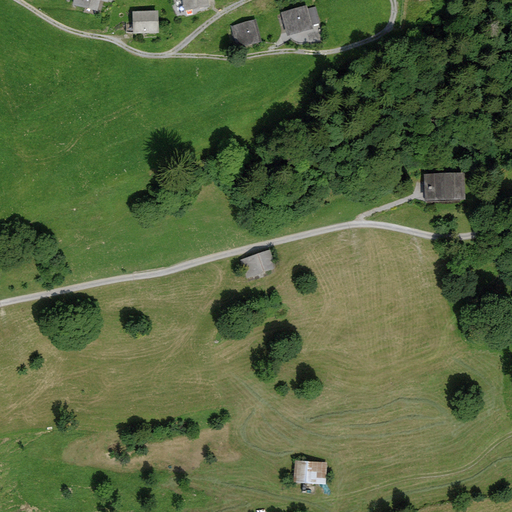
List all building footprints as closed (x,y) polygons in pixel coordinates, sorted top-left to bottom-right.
[(83,10),(100,14),(103,0),(97,0),(96,8),(85,5),(83,10)] [(283,12),(286,21),(290,19),(292,29),(309,24),(308,23),(318,20),(314,5),(304,7),(304,6),(283,12)] [(134,22),(135,31),(157,30),(157,11),(134,12),(134,22)] [(233,26),(236,36),(240,34),(242,43),(259,39),(254,21),(233,26)] [(135,31),(134,22),(126,22),(126,31),(135,31)] [(428,174),(428,196),(460,195),(459,173),(428,174)] [(460,195),(428,196),(428,174),(425,174),(425,199),(460,198),(460,195)] [(252,272),(273,265),(267,249),(241,258),(246,274),(252,272)] [(297,460),(295,478),(324,480),(326,462),(297,460)]
